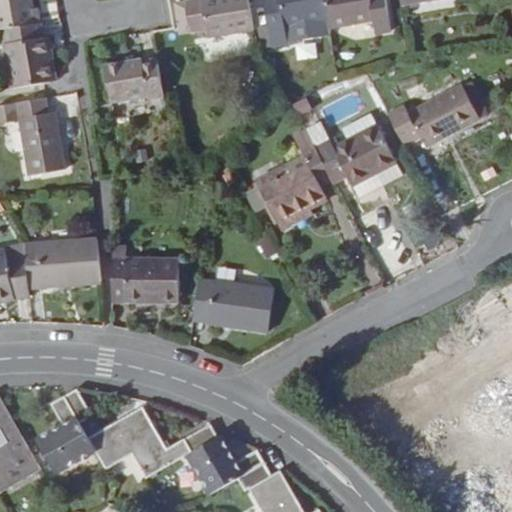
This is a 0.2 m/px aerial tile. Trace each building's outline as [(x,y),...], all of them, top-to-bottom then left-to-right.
[(0,0),(0,30),(36,24),(31,0),(0,0)] [(209,38),(256,30),(255,28),(250,0),(200,0),(179,4),(182,29),(191,27),(192,33),(207,30),(209,38)] [(330,20),(326,0),(280,0),(281,0),(267,3),(274,48),(288,46),(285,27),(330,20)] [(326,0),(330,20),(331,28),(376,21),(379,35),(393,32),(387,0),(326,0)] [(3,33),(13,89),(40,85),(57,81),(48,24),(3,33)] [(151,100),(166,97),(160,62),(146,64),(145,61),(107,66),(113,103),(151,97),(151,100)] [(422,138),(428,148),(482,119),(466,86),(411,114),(407,107),(390,115),(407,147),(422,138)] [(50,114),(48,98),(17,104),(30,177),(68,170),(58,112),(50,114)] [(351,179),(355,187),(356,186),(380,174),(385,183),(387,187),(406,177),(375,115),(346,129),(353,141),(341,147),(336,136),(317,146),(335,181),(337,186),(351,179)] [(307,131),(297,136),(303,146),(312,141),(307,131)] [(335,181),(317,146),(315,143),(303,150),(306,157),(259,183),(280,222),(311,206),(328,197),(323,187),(335,181)] [(380,174),(356,186),(361,195),(385,183),(380,174)] [(315,213),(311,206),(280,222),(284,230),(315,213)] [(27,258),(30,291),(103,284),(100,239),(26,246),(27,258)] [(129,248),(115,248),(113,303),(180,304),(181,261),(128,260),(129,248)] [(0,302),(30,297),(30,291),(27,258),(9,261),(8,253),(0,254),(0,302)] [(276,291),(200,279),(194,323),(270,334),(276,291)] [(98,452),(90,438),(83,424),(95,417),(78,390),(65,398),(52,405),(64,427),(39,441),(58,474),(98,452)] [(0,495),(44,470),(0,395),(0,429),(8,442),(0,447),(0,495)] [(191,457),(220,438),(212,424),(168,448),(144,408),(90,438),(98,452),(109,471),(135,456),(149,480),(191,457)] [(220,438),(191,457),(214,496),(230,487),(234,493),(245,487),(247,491),(250,490),(275,476),(260,451),(238,463),(222,436),(220,438)] [(318,511),(305,511),(283,472),(251,490),(263,511),(323,511),(323,510),(318,511)]
